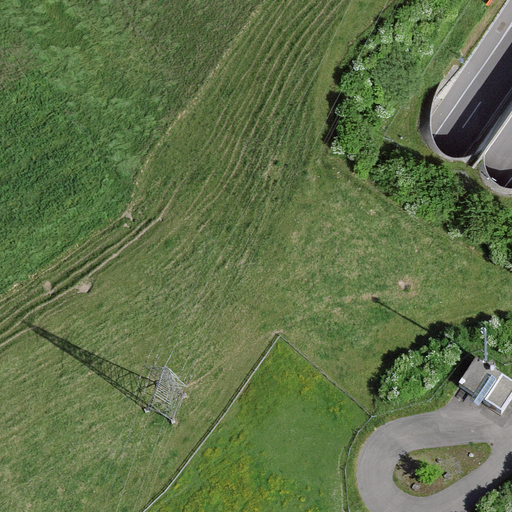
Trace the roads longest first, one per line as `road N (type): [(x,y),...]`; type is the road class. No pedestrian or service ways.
road 1 (motorway): [(511,56),(207,511)]
road 2 (motorway): [(275,511),(511,147)]
